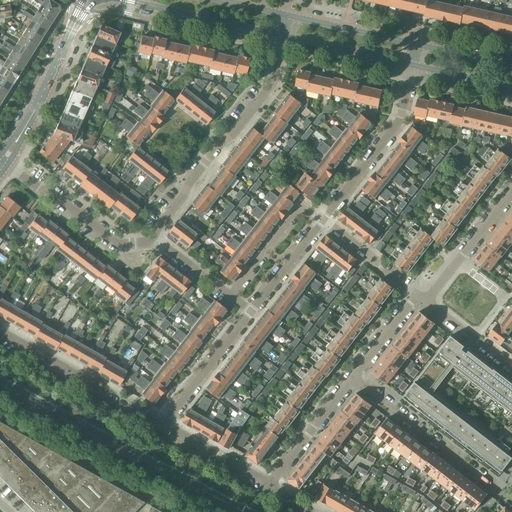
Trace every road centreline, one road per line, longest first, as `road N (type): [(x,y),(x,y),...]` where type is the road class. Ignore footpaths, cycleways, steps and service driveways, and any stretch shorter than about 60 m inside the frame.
road 1 (residential): [(151,237),(269,88),(282,36)]
road 2 (residential): [(356,380),(511,501)]
road 3 (residential): [(324,222),(399,123),(412,65)]
road 4 (residential): [(158,424),(0,332)]
road 5 (residential): [(151,237),(117,245),(0,165)]
road 6 (tertiary): [(0,165),(80,9)]
road 7 (tertiary): [(126,0),(282,36)]
road 8 (residential): [(158,424),(251,313)]
road 9 (residential): [(426,304),(511,191)]
road 10 (residential): [(229,297),(303,208),(324,222)]
road 11 (residential): [(272,485),(356,380)]
road 12 (tertiary): [(282,36),(412,65)]
road 13 (tertiary): [(417,44),(288,14)]
road 14 (residential): [(272,485),(158,424)]
road 15 (residential): [(324,222),(419,299)]
